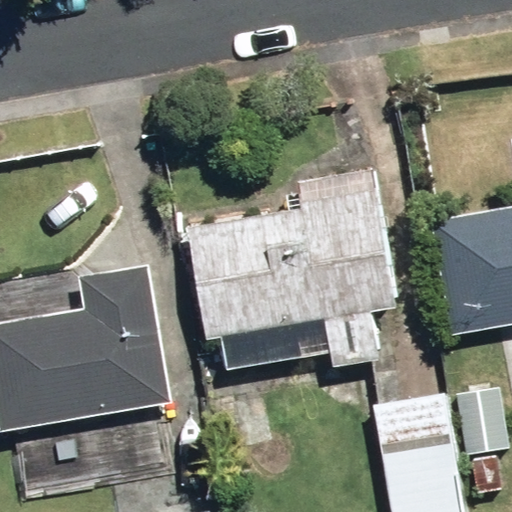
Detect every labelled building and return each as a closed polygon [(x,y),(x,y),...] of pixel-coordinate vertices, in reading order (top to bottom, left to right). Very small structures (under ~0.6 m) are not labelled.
[(236,337),(242,370),(347,351),(349,366),(399,358),(391,309),(414,303),(391,165),(314,178),(320,207),(207,225),(226,338),(236,337)] [(511,207),(447,219),(468,335),(511,326),(511,207)] [(0,323),(0,346),(15,432),(188,401),(163,263),(92,277),(97,305),(0,323)] [(477,511),(471,473),(476,473),(463,391),(388,403),(406,511),(477,511)] [(484,458),(488,492),(511,489),(511,478),(509,454),(484,458)]
